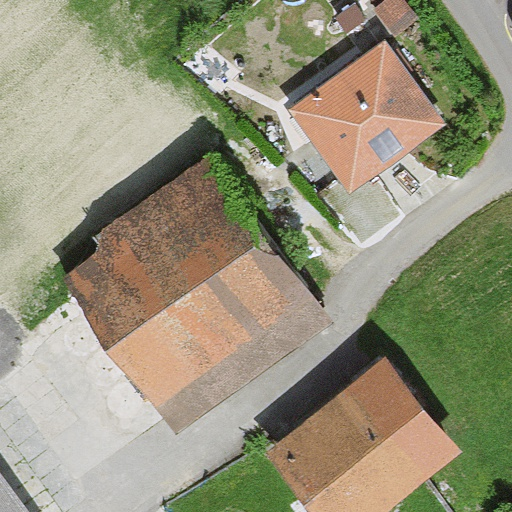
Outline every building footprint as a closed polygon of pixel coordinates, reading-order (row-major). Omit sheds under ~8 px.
[(407,0),(371,0),(394,33),(418,17),(407,0)] [(443,114),(382,30),(286,99),(347,183),(395,149),(443,114)] [(66,276),(172,420),(320,312),(214,168),(66,276)] [(384,344),(268,438),(328,511),(369,511),(461,438),(384,344)] [(0,511),(39,511),(0,456),(0,511)] [(511,511),(511,479),(469,511),(470,511),(511,511)]
